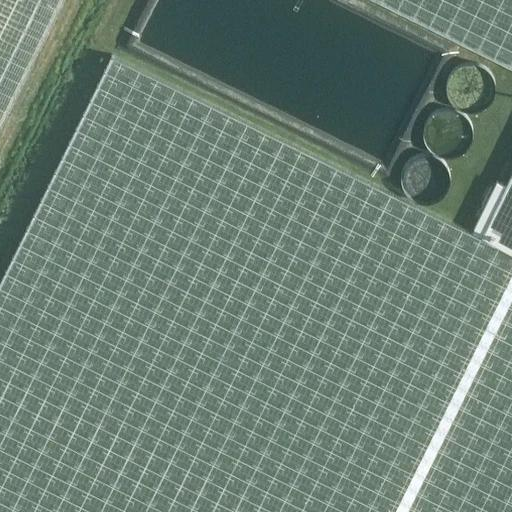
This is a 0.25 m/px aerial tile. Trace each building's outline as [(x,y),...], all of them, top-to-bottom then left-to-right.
[(0,0),(0,124),(61,0),(0,0)] [(113,55),(0,283),(0,511),(511,511),(511,0),(375,0),(511,67),(511,173),(506,185),(497,181),(472,232),(113,55)] [(499,88),(499,84),(499,78),(497,74),(495,69),(492,65),(488,63),(483,60),(479,59),(474,58),(469,59),(464,60),(459,63),(456,65),(453,69),(450,74),(449,78),(448,84),(449,88),(450,93),(452,97),(455,101),(459,104),(464,107),(469,109),(474,109),(478,109),(484,107),(491,102),(495,99),(497,94),(499,88)] [(470,138),(471,133),(470,127),(469,124),(467,120),(463,116),(460,113),(456,111),(451,110),(448,109),(444,109),(438,111),(433,113),(430,116),(427,120),(425,123),(424,127),(423,132),(424,137),(425,141),(427,145),(429,149),(433,152),(437,154),(440,156),(445,156),(450,156),(454,155),(459,153),(463,150),(466,146),(469,142),(470,138)] [(447,183),(448,178),(447,173),(446,168),(444,164),(440,161),(437,158),(433,156),(428,155),(424,155),(420,155),(416,156),(411,159),(408,162),(405,166),(403,169),(402,174),(402,178),(402,183),(403,186),(405,190),(408,194),(411,197),(415,199),(420,200),(425,201),(429,200),(434,199),(438,197),(441,194),(444,190),(446,186),(447,183)] [(474,189),(464,211),(474,216),(485,195),(474,189)]
